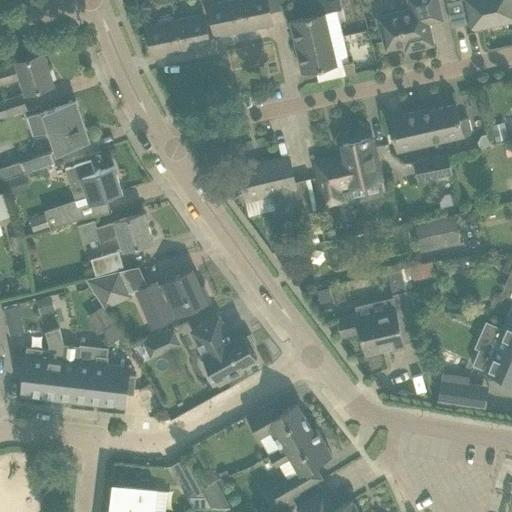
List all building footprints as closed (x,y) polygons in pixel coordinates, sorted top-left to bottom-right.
[(243,29),(237,0),(226,0),(208,4),(214,35),(243,29)] [(267,0),(237,0),(243,29),(272,23),(267,0)] [(339,0),(328,0),(331,10),(341,8),(339,0)] [(386,29),(380,30),(385,49),(410,43),(412,49),(433,44),(428,23),(443,20),(438,0),(413,0),(415,6),(383,13),(386,29)] [(511,0),(463,0),(468,23),(475,27),(505,21),(506,26),(508,26),(507,21),(510,20),(511,17),(511,0)] [(309,15),(289,20),(291,25),(293,25),(294,29),(292,29),(296,47),(332,38),(325,11),(309,15)] [(203,13),(175,19),(181,51),(210,45),(203,13)] [(181,51),(175,19),(146,25),(152,57),(181,51)] [(332,38),(296,47),(299,63),(302,62),(302,66),(300,67),(302,72),(337,64),(338,64),(332,38)] [(21,77),(26,92),(52,83),(43,53),(16,61),(0,66),(0,83),(11,80),(21,77)] [(352,61),(343,63),(345,75),(355,72),(352,61)] [(0,116),(25,108),(21,95),(0,101),(0,116)] [(48,128),(55,151),(88,140),(75,101),(27,117),(33,133),(48,128)] [(470,129),(468,120),(465,118),(459,120),(455,104),(422,111),(422,109),(402,114),(402,116),(390,119),(397,150),(462,135),(462,134),(468,133),(470,129)] [(503,122),(491,125),(495,141),(507,138),(503,122)] [(481,135),(478,140),(479,146),(491,143),(489,133),(481,135)] [(341,203),(342,208),(351,206),(347,186),(380,178),(371,138),(342,144),(344,156),(315,163),(326,207),(341,203)] [(19,160),(23,172),(54,162),(50,150),(19,160)] [(413,160),(417,181),(452,175),(447,153),(413,160)] [(292,205),(295,215),(314,210),(311,200),(299,203),(288,157),(261,163),(261,165),(240,170),(240,168),(239,168),(246,199),(272,193),(276,209),(292,205)] [(100,213),(95,199),(102,197),(121,190),(113,166),(94,172),(90,159),(71,165),(64,168),(75,199),(44,209),(50,227),(78,218),(100,213)] [(15,175),(4,178),(9,195),(20,191),(15,175)] [(92,218),(77,222),(82,242),(98,237),(100,242),(120,236),(123,249),(133,246),(152,240),(144,211),(114,220),(115,221),(95,227),(92,218)] [(413,224),(420,252),(461,244),(454,215),(413,224)] [(90,258),(95,275),(123,266),(118,250),(90,258)] [(397,262),(386,265),(387,271),(398,268),(397,262)] [(406,276),(430,275),(429,263),(405,264),(406,276)] [(134,290),(151,327),(173,318),(172,317),(206,301),(192,268),(157,284),(156,280),(134,290)] [(85,279),(103,307),(128,296),(117,270),(85,279)] [(387,273),(395,310),(363,317),(362,313),(337,318),(341,336),(359,331),(364,352),(390,346),(391,350),(405,347),(404,343),(416,339),(405,291),(404,291),(400,270),(387,273)] [(431,288),(423,290),(426,301),(434,299),(431,288)] [(49,295),(35,299),(39,313),(54,309),(49,295)] [(3,309),(9,334),(24,330),(18,305),(3,309)] [(96,312),(103,327),(104,328),(113,322),(104,308),(96,312)] [(218,315),(191,330),(204,355),(203,356),(203,357),(201,360),(202,365),(203,368),(207,370),(211,370),(217,381),(218,383),(219,382),(243,369),(241,366),(256,358),(250,348),(254,346),(248,335),(245,337),(243,333),(231,339),(218,315)] [(104,328),(103,327),(107,342),(122,336),(113,322),(104,328)] [(511,327),(504,324),(498,337),(494,336),(487,351),(479,348),(472,365),(511,381),(511,327)] [(73,400),(77,361),(61,359),(63,344),(58,327),(44,331),(48,348),(48,349),(47,357),(43,395),(44,395),(43,397),(73,400)] [(178,343),(173,333),(172,331),(145,343),(151,355),(178,343)] [(44,395),(43,395),(47,357),(48,349),(26,347),(20,394),(43,397),(44,395)] [(103,402),(107,364),(108,356),(96,355),(95,363),(77,361),(73,400),(102,404),(102,401),(103,402)] [(134,390),(135,375),(128,374),(129,367),(107,364),(103,402),(102,401),(102,404),(125,406),(127,389),(134,390)] [(465,404),(468,382),(440,378),(437,400),(465,404)] [(248,414),(246,415),(259,438),(272,431),(281,447),(281,448),(312,430),(312,429),(301,411),(299,412),(294,404),(283,410),(276,398),(248,414)] [(281,447),(269,454),(275,465),(279,463),(291,456),(299,471),(300,473),(332,455),(329,451),(315,427),(312,429),(312,430),(281,448),(281,447)] [(176,461),(170,465),(186,496),(193,507),(211,506),(205,496),(184,457),(181,459),(176,461)] [(292,476),(267,491),(275,504),(300,490),(292,476)] [(111,506),(116,506),(153,510),(156,488),(124,484),(119,484),(118,494),(114,493),(113,492),(111,506)] [(296,507),(298,511),(358,511),(351,499),(334,509),(323,491),(296,507)]
